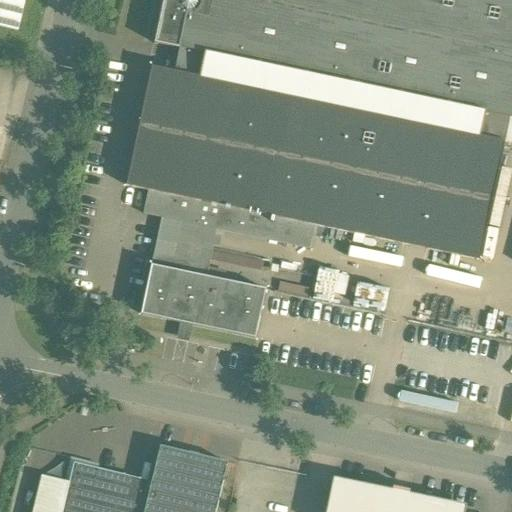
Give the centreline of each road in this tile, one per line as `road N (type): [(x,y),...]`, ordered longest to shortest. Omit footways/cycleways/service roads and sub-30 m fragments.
road 1 (residential): [(511,478),(0,363)]
road 2 (residential): [(0,301),(71,0)]
